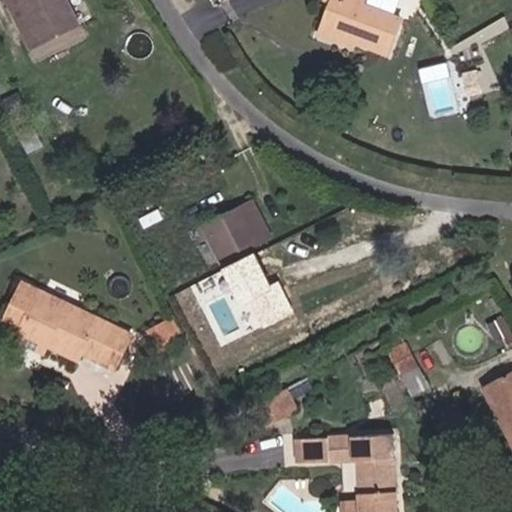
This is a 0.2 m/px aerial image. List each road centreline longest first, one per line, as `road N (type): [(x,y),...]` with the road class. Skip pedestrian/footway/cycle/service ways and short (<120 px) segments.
road 1 (residential): [(511,211),(456,208),(363,176),(260,121),(195,57),(159,0)]
road 2 (residential): [(0,426),(206,511)]
